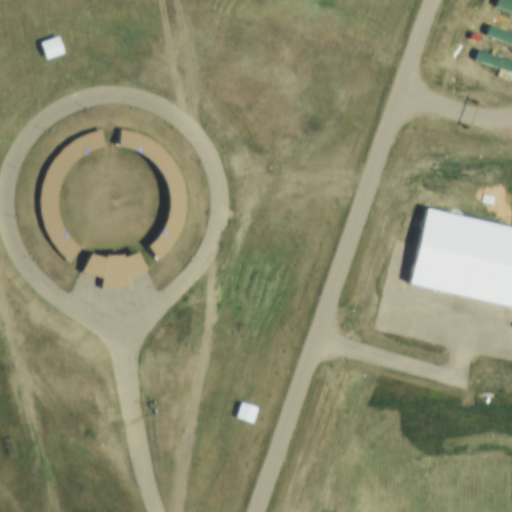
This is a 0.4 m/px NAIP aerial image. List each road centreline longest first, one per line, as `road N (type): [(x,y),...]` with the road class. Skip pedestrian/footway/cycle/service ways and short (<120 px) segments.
road 1 (residential): [(254,511),(431,0)]
road 2 (track): [(195,0),(191,79),(203,175),(205,345),(178,511)]
